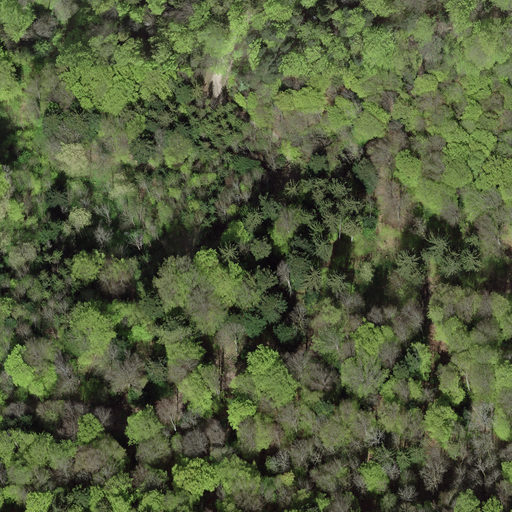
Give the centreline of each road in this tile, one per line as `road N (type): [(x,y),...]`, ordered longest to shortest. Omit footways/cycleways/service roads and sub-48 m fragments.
road 1 (track): [(0,379),(77,330),(146,302),(283,197),(290,155),(264,128),(231,114),(218,93),(227,49),(262,0)]
road 2 (track): [(511,289),(374,325),(137,424),(95,421),(57,405),(0,420)]
road 3 (track): [(81,0),(19,120),(0,127)]
